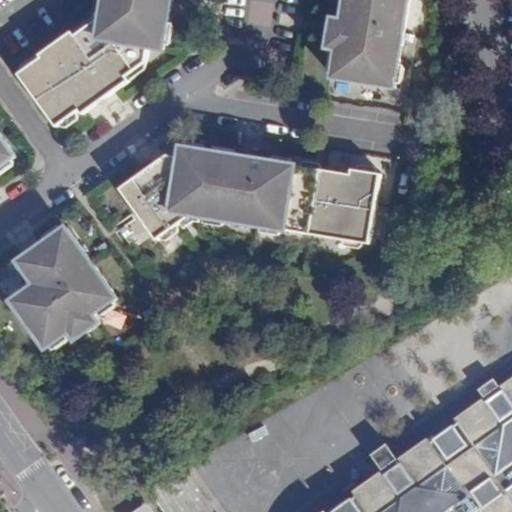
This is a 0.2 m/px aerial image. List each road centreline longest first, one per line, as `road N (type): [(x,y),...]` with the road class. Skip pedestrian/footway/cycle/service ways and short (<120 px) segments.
road 1 (residential): [(261,0),(254,37),(65,172)]
road 2 (residential): [(476,0),(486,77),(511,143)]
